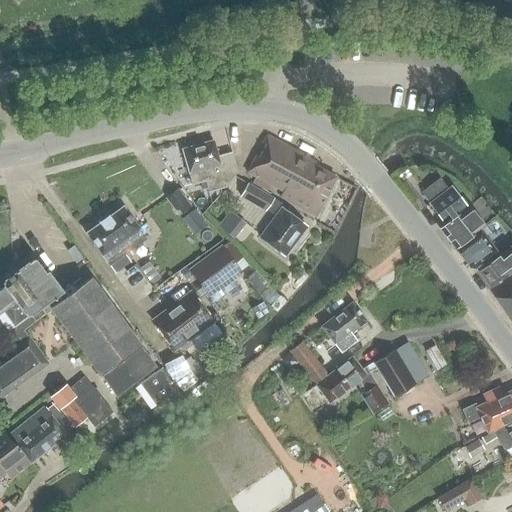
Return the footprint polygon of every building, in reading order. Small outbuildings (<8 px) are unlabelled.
[(314,216),(335,178),(314,166),(316,163),(304,156),(267,136),(268,136),(267,135),(246,172),(261,181),(262,180),(281,190),(278,196),(314,216)] [(212,141),(181,149),(190,184),(203,181),(207,193),(225,188),(236,173),(231,153),(216,157),(212,141)] [(283,256),(305,227),(285,211),(287,207),(245,183),(239,195),(264,210),(265,209),(274,216),(259,238),(283,256)] [(484,226),(468,206),(466,207),(450,187),(428,204),(444,225),(438,229),(454,249),(479,231),(484,226)] [(191,207),(178,188),(164,198),(177,216),(191,207)] [(145,239),(138,228),(122,207),(108,217),(107,216),(98,222),(99,223),(85,234),(114,273),(122,267),(117,259),(145,239)] [(245,224),(228,211),(216,226),(233,239),(245,224)] [(473,268),(478,265),(495,252),(479,231),(454,249),(469,268),(473,268)] [(490,288),(511,272),(511,244),(498,256),(480,269),(477,271),(490,288)] [(242,273),(220,245),(187,270),(208,298),(242,273)] [(480,269),(498,256),(495,252),(478,265),(480,269)] [(78,278),(60,291),(46,273),(43,275),(32,259),(15,272),(11,270),(0,278),(0,280),(1,283),(0,282),(0,312),(14,302),(26,317),(14,326),(13,333),(21,343),(0,357),(0,397),(46,364),(22,330),(44,314),(43,312),(49,308),(99,375),(101,376),(115,395),(154,366),(140,347),(140,345),(89,277),(82,283),(78,278)] [(511,288),(494,299),(511,325),(511,288)] [(214,322),(190,290),(149,320),(173,352),(178,349),(178,350),(184,350),(192,344),(193,339),(192,338),(214,322)] [(269,312),(262,301),(250,309),(257,319),(269,312)] [(350,334),(365,322),(351,303),(320,327),(341,354),(356,342),(350,334)] [(328,375),(301,340),(287,351),(314,385),(315,384),(328,375)] [(393,350),(373,363),(375,367),(394,398),(414,385),(428,377),(407,342),(393,350)] [(445,365),(434,345),(424,351),(435,371),(445,365)] [(389,403),(388,402),(368,372),(365,368),(361,370),(351,357),(328,375),(315,384),(329,403),(359,380),(364,390),(358,395),(371,415),(389,403)] [(178,358),(164,369),(182,392),(196,380),(178,358)] [(175,389),(160,368),(138,384),(154,405),(175,389)] [(64,385),(50,396),(74,427),(104,403),(83,377),(68,389),(64,385)] [(511,420),(511,388),(501,393),(498,386),(480,394),(483,402),(475,406),(474,403),(461,409),(466,423),(479,418),(485,434),(487,432),(511,420)] [(29,463),(65,434),(43,407),(12,432),(9,429),(6,431),(15,444),(14,445),(29,463)] [(511,420),(487,432),(485,434),(485,435),(480,438),(484,444),(495,438),(503,450),(511,445),(511,446),(511,420)] [(29,463),(14,445),(13,444),(12,444),(3,432),(0,434),(0,483),(1,486),(29,463)] [(484,450),(477,438),(463,446),(469,458),(484,450)] [(481,498),(469,478),(436,497),(444,511),(464,500),(467,506),(481,498)] [(326,511),(320,502),(310,509),(305,501),(293,508),(295,511),(326,511)]
